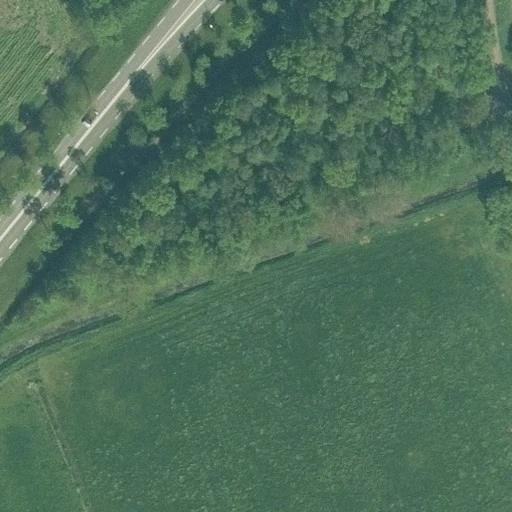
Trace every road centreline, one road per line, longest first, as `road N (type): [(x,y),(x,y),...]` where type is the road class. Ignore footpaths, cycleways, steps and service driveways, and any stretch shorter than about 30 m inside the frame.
road 1 (primary): [(0,236),(139,67)]
road 2 (tertiary): [(511,149),(481,0)]
